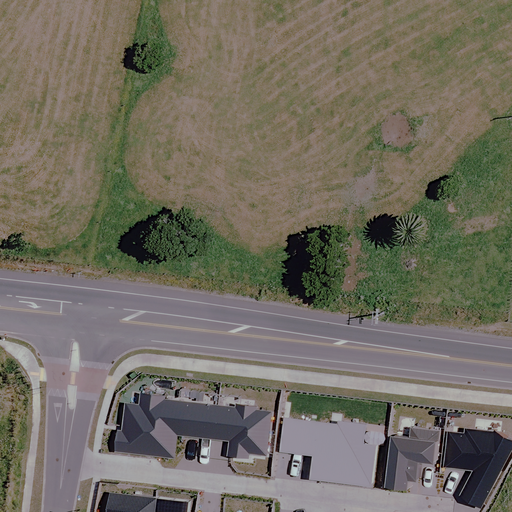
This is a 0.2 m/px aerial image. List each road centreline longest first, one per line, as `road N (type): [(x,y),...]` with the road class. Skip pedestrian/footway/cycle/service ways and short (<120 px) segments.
road 1 (tertiary): [(511,367),(77,316)]
road 2 (residential): [(77,316),(58,511)]
